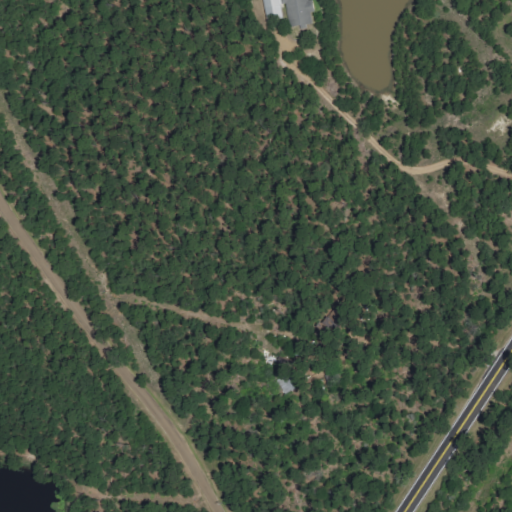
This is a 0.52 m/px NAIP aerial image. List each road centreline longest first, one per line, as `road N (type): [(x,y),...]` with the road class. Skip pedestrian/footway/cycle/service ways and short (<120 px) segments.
road 1 (residential): [(220,511),(181,443),(0,206)]
road 2 (secondary): [(403,511),(511,348)]
